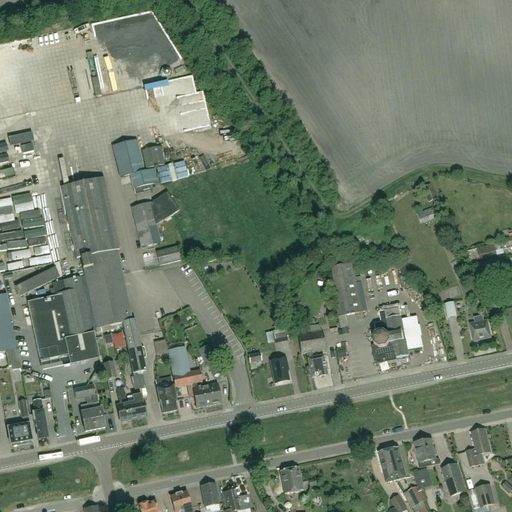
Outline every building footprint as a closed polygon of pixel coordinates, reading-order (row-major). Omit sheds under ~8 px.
[(96,78),(91,79),(95,97),(100,96),(96,78)] [(120,178),(130,175),(135,195),(150,191),(148,186),(157,183),(153,170),(144,172),(136,140),(113,146),(120,178)] [(178,162),(179,181),(188,180),(187,162),(178,162)] [(179,182),(174,164),(170,165),(175,183),(179,182)] [(168,165),(158,167),(161,185),(172,183),(168,165)] [(136,390),(146,388),(142,372),(146,371),(135,320),(132,321),(116,251),(119,250),(103,179),(61,188),(76,259),(80,258),(96,330),(122,324),(134,377),(132,377),(136,390)] [(431,184),(421,189),(423,192),(424,191),(429,203),(437,199),(431,184)] [(150,204),(132,208),(142,248),(160,244),(155,226),(164,220),(164,221),(179,211),(167,192),(152,202),(152,203),(150,204)] [(433,208),(417,215),(421,224),(437,218),(433,208)] [(0,238),(1,241),(0,240),(0,250),(0,252),(23,242),(20,234),(25,232),(21,224),(0,232),(0,238)] [(477,248),(466,251),(469,261),(479,259),(480,261),(497,256),(496,255),(502,254),(499,243),(494,244),(477,248)] [(177,247),(156,252),(159,266),(180,261),(177,247)] [(413,287),(408,260),(398,262),(401,276),(399,276),(402,289),(413,287)] [(330,269),(339,318),(363,313),(353,264),(330,269)] [(54,266),(14,286),(20,298),(60,278),(54,266)] [(80,278),(52,284),(55,296),(27,302),(40,362),(67,356),(70,366),(99,360),(93,333),(92,334),(80,278)] [(0,353),(5,353),(9,368),(11,367),(12,371),(22,369),(18,349),(17,350),(11,323),(13,323),(7,294),(0,295),(0,353)] [(457,317),(454,302),(445,304),(448,319),(457,317)] [(376,333),(373,338),(378,362),(409,356),(408,350),(421,348),(415,318),(402,321),(401,316),(399,308),(379,312),(381,323),(374,324),(376,333)] [(475,324),(470,324),(474,342),(491,339),(487,321),(484,322),(483,316),(474,318),(475,324)] [(325,351),(322,331),(311,332),(309,323),(296,325),(301,354),(306,354),(309,367),(306,368),(307,374),(310,374),(311,379),(317,378),(327,376),(323,356),(313,358),(312,353),(325,351)] [(285,330),(273,332),(275,342),(287,340),(285,330)] [(201,388),(200,383),(202,383),(200,371),(190,373),(184,347),(167,351),(175,388),(191,385),(196,409),(205,407),(201,388)] [(260,353),(248,356),(249,364),(261,361),(260,353)] [(286,359),(270,362),(274,384),(289,382),(286,367),(288,367),(286,359)] [(113,363),(103,365),(107,380),(116,378),(113,363)] [(220,366),(203,371),(207,384),(225,379),(220,366)] [(115,380),(118,388),(124,385),(121,378),(115,380)] [(155,386),(157,396),(174,392),(172,382),(155,386)] [(201,388),(205,407),(221,404),(218,384),(201,388)] [(93,385),(80,388),(82,398),(85,398),(87,405),(87,406),(89,405),(95,430),(105,428),(100,409),(99,409),(96,395),(95,395),(93,385)] [(75,400),(82,398),(80,388),(73,389),(75,400)] [(120,423),(131,420),(128,404),(126,404),(123,388),(116,390),(119,405),(117,406),(120,423)] [(160,406),(162,414),(177,411),(175,402),(177,402),(174,392),(157,396),(159,406),(160,406)] [(133,403),(128,404),(131,420),(146,417),(143,401),(140,401),(139,395),(131,396),(133,403)] [(45,441),(46,439),(48,439),(48,438),(49,436),(48,432),(47,431),(43,411),(41,411),(41,408),(42,408),(41,400),(33,401),(34,409),(32,410),(33,413),(32,413),(33,421),(35,421),(36,425),(35,428),(37,431),(38,441),(40,440),(41,441),(45,441)] [(22,418),(24,425),(7,429),(10,446),(32,441),(25,401),(19,402),(21,418),(22,418)] [(89,405),(87,406),(87,405),(80,406),(82,413),(81,413),(85,432),(95,430),(89,405)] [(475,450),(466,452),(470,468),(484,464),(482,455),(491,452),(485,430),(471,433),(475,450)] [(420,468),(431,466),(430,461),(435,460),(431,440),(415,444),(420,468)] [(399,448),(388,451),(392,469),(393,469),(396,481),(406,478),(399,448)] [(392,469),(388,451),(378,454),(386,483),(396,481),(393,469),(392,469)] [(457,465),(442,470),(451,497),(466,492),(457,465)] [(303,491),(298,469),(280,473),(284,495),(303,491)] [(428,478),(425,470),(414,474),(419,491),(420,491),(419,489),(421,489),(418,481),(428,478)] [(215,484),(200,487),(204,508),(219,505),(215,484)] [(490,486),(476,489),(481,508),(494,505),(490,486)] [(408,492),(416,506),(423,502),(416,488),(408,492)] [(192,511),(191,508),(186,491),(178,494),(183,511),(192,511)] [(224,511),(237,511),(250,509),(247,497),(237,499),(237,497),(236,497),(234,491),(222,493),(226,511),(224,511)] [(183,511),(178,494),(169,497),(174,511),(183,511)] [(391,501),(397,511),(404,511),(407,510),(398,496),(391,501)] [(147,504),(149,511),(158,511),(155,501),(147,504)]
